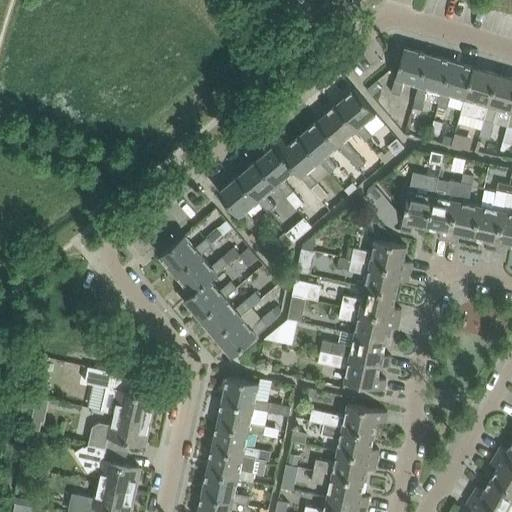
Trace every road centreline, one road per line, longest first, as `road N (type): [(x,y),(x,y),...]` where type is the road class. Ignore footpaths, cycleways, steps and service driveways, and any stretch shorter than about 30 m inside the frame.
road 1 (residential): [(335,55),(109,249),(115,272),(193,369),(163,511)]
road 2 (residential): [(396,511),(438,285),(460,271),(511,282)]
road 3 (residential): [(428,511),(511,372)]
road 4 (residential): [(393,17),(511,49)]
